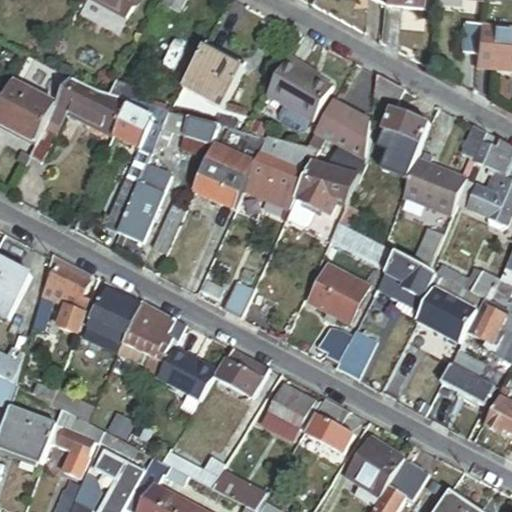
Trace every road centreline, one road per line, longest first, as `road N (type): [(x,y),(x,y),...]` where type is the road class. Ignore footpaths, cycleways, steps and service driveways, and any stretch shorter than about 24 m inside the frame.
road 1 (residential): [(511,482),(0,210)]
road 2 (residential): [(511,134),(259,0)]
